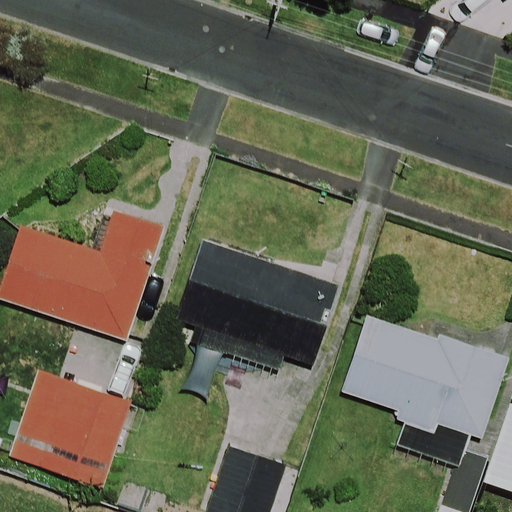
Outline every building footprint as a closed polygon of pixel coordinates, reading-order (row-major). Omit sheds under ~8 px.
[(166,227),(114,210),(100,252),(21,227),(0,290),(0,301),(128,343),(166,227)] [(278,373),(284,358),(312,367),(340,285),(202,239),(174,321),(195,328),(190,343),(278,373)] [(437,340),(366,316),(341,393),(399,412),(396,420),(434,433),(437,423),(482,438),(509,359),(438,335),(437,340)] [(101,489),(131,403),(39,370),(8,457),(101,489)] [(271,511),(287,464),(228,446),(207,511),(271,511)] [(475,511),(492,462),(463,453),(443,511),(475,511)]
